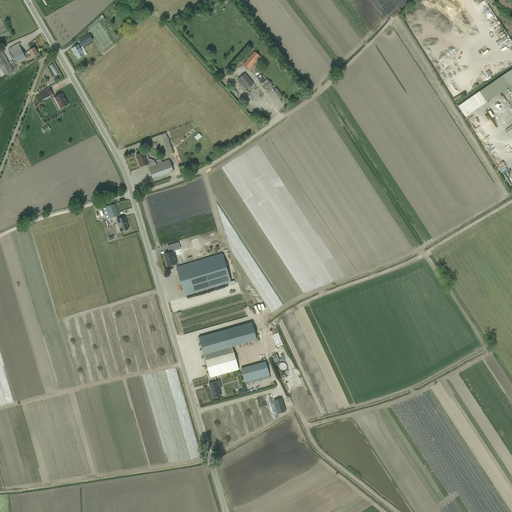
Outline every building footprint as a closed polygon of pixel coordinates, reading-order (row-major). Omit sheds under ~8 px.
[(489,7),(483,11),(487,18),(492,15),(490,12),(491,11),(489,7)] [(82,47),(87,44),(93,41),(89,34),(83,38),(79,40),(82,47)] [(13,46),(9,49),(14,59),(17,64),(24,60),(26,59),(27,61),(38,55),(34,47),(29,51),(23,53),(18,44),(13,46)] [(84,55),(78,45),(71,49),(73,52),(74,52),(78,59),(84,55)] [(0,51),(0,67),(2,71),(5,76),(13,71),(11,67),(2,51),(0,51)] [(257,60),(259,62),(261,58),(254,52),(243,65),(248,69),(254,63),(255,63),(257,60)] [(51,67),(56,77),(61,75),(56,65),(51,67)] [(241,77),(238,80),(245,89),(252,84),(245,74),(241,77)] [(267,80),(261,84),(263,86),(262,87),(265,90),(267,92),(273,87),(271,85),(272,85),(269,81),(269,82),(267,80)] [(38,94),(42,100),(53,94),(49,88),(38,94)] [(276,88),(273,90),(280,98),(282,96),(276,88)] [(60,109),(64,107),(65,107),(66,106),(65,106),(68,105),(62,94),(54,98),(60,109)] [(166,133),(160,136),(167,155),(173,153),(166,133)] [(153,179),(173,172),(169,160),(156,165),(155,163),(154,161),(153,160),(151,160),(150,159),(148,159),(147,160),(146,157),(147,156),(149,154),(148,152),(145,151),(144,152),(136,155),(138,161),(138,160),(141,167),(140,167),(148,164),(149,167),(153,179)] [(106,207),(102,208),(106,220),(118,216),(115,204),(106,207)] [(120,232),(123,231),(128,229),(124,217),(116,220),(120,232)] [(24,235),(27,242),(29,241),(25,229),(19,231),(20,236),(24,235)] [(178,243),(168,246),(169,246),(170,252),(179,249),(178,243)] [(173,251),(169,252),(165,254),(167,262),(166,263),(167,267),(177,264),(173,251)] [(24,260),(28,271),(22,273),(21,270),(18,271),(20,276),(24,274),(27,283),(30,282),(31,285),(37,283),(35,279),(40,278),(38,271),(32,253),(29,254),(31,258),(24,260)] [(221,254),(176,268),(182,288),(228,274),(221,254)] [(48,394),(71,390),(55,311),(45,313),(44,308),(45,307),(46,307),(46,304),(44,304),(42,314),(39,298),(37,308),(30,310),(31,313),(32,314),(31,316),(38,318),(36,318),(37,321),(38,320),(39,316),(42,317),(41,320),(43,321),(42,328),(45,328),(45,331),(43,331),(42,328),(41,332),(35,331),(48,394)] [(227,329),(198,337),(201,345),(205,360),(234,352),(227,329)] [(221,396),(217,385),(220,384),(219,380),(216,381),(215,376),(239,370),(234,352),(205,360),(210,378),(212,382),(209,383),(213,399),(221,396)] [(266,362),(241,369),(245,383),(269,376),(266,362)] [(269,395),(274,419),(278,419),(273,394),(269,395)] [(256,429),(266,426),(258,397),(247,400),(248,407),(250,406),(254,421),(256,429)] [(285,402),(278,404),(281,415),(287,413),(285,402)]
